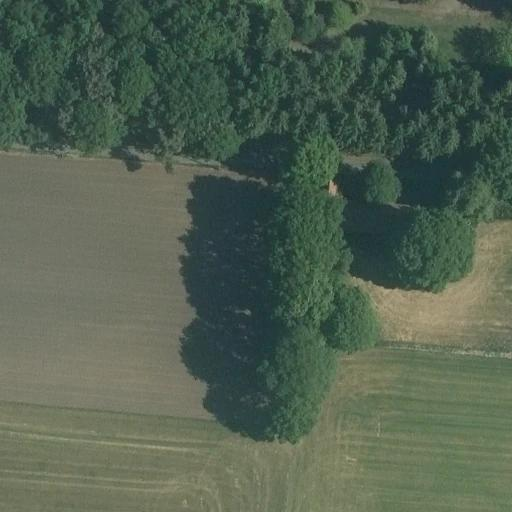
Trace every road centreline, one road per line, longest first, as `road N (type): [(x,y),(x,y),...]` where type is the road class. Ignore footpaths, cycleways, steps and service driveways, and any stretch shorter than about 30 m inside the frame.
road 1 (unclassified): [(0,146),(511,187)]
road 2 (track): [(195,162),(187,0)]
